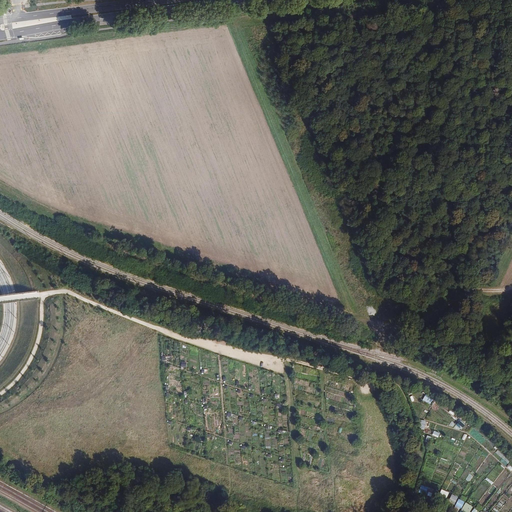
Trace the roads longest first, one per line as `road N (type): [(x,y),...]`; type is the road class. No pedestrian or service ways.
road 1 (track): [(350,377),(150,327),(99,390),(0,426)]
road 2 (primary): [(0,35),(251,0)]
road 3 (track): [(157,328),(64,291),(0,299)]
road 4 (primary): [(157,0),(0,20)]
